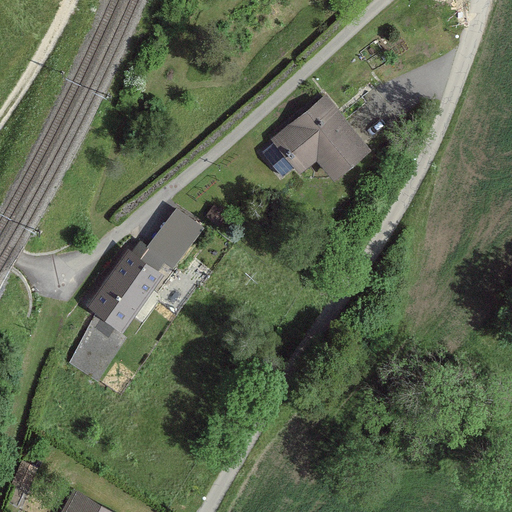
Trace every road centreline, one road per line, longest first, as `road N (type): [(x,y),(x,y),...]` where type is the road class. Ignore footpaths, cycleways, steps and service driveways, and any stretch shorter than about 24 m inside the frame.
road 1 (residential): [(478,0),(466,61),(369,278),(254,432),(207,511)]
road 2 (unclassified): [(0,245),(59,274),(87,261),(387,0)]
road 3 (track): [(71,0),(0,120)]
